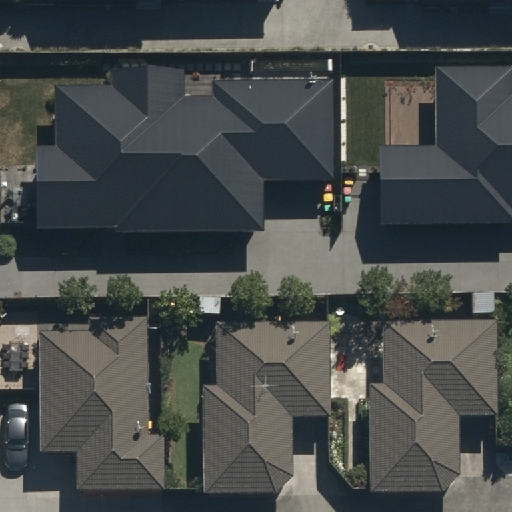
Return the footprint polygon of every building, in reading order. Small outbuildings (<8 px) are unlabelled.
[(511,63),(432,65),(434,146),(378,148),(379,222),(511,219),(511,63)] [(36,148),(36,228),(264,226),(263,179),(334,178),(333,79),(212,80),(212,95),(185,95),(184,66),(110,66),(111,87),(55,87),(55,148),(36,148)] [(429,252),(370,251),(370,295),(429,295),(429,252)] [(89,350),(38,350),(38,472),(78,472),(78,509),(163,509),(163,453),(146,453),(146,337),(89,337),(89,350)] [(370,511),(439,511),(440,511),(441,510),(442,510),(442,509),(443,509),(444,508),(445,508),(445,507),(446,507),(447,506),(448,506),(448,505),(449,505),(450,504),(451,503),(451,502),(452,501),(453,501),(453,500),(454,500),(454,499),(455,499),(455,498),(456,497),(456,496),(457,496),(457,495),(458,494),(458,435),(495,434),(495,338),(383,338),(383,404),(369,404),(370,511)] [(202,511),(274,511),(275,511),(276,511),(276,510),(277,510),(278,509),(279,509),(279,508),(280,508),(281,507),(282,506),(283,506),(283,505),(284,505),(284,504),(285,504),(286,503),(286,502),(287,501),(288,500),(288,499),(289,499),(289,498),(290,497),(290,496),(291,496),(291,495),(292,494),(292,493),(293,492),(293,439),(329,439),(329,340),(215,340),(215,404),(202,404),(202,511)]
